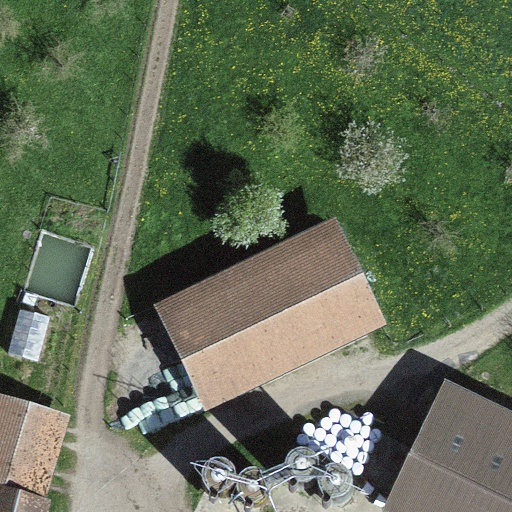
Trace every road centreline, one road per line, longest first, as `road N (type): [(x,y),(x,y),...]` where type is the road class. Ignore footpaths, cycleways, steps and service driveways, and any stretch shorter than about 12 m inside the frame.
road 1 (track): [(173,0),(95,429),(110,511)]
road 2 (unclassified): [(376,379),(255,433),(138,511)]
road 3 (track): [(511,333),(438,368),(376,379)]
